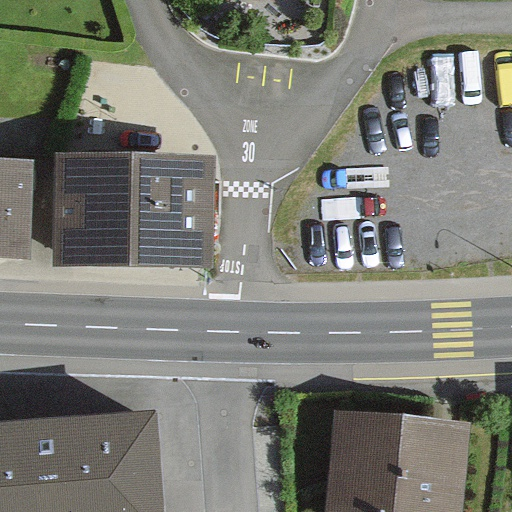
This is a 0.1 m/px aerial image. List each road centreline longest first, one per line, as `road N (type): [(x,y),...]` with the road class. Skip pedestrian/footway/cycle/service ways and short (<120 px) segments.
road 1 (secondary): [(238,332),(511,327)]
road 2 (secondary): [(0,325),(238,332)]
road 3 (residential): [(246,147),(238,332)]
road 4 (residential): [(144,0),(180,68),(246,147)]
road 5 (residential): [(246,147),(333,87),(379,29)]
road 6 (residential): [(379,29),(412,15),(511,13)]
